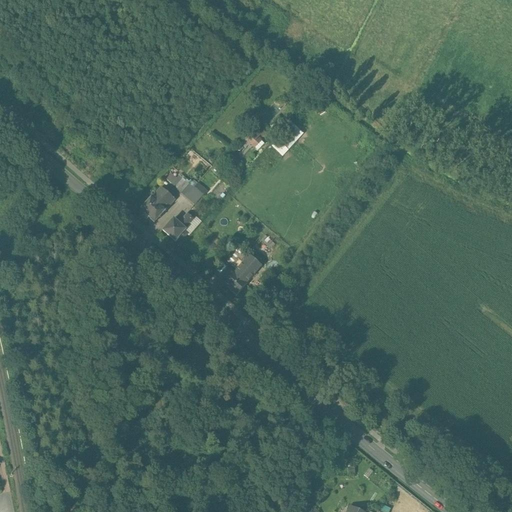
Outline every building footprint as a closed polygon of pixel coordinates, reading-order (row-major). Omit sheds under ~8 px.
[(285,126),(277,119),(266,131),(274,139),(285,126)] [(292,124),(277,140),(287,150),(302,134),(292,124)] [(229,143),(214,131),(210,136),(225,148),(229,143)] [(257,138),(252,133),(246,139),(252,144),(257,138)] [(209,141),(207,143),(205,141),(200,148),(209,155),(214,148),(213,147),(214,145),(209,141)] [(220,150),(215,156),(213,154),(216,150),(214,148),(209,155),(218,162),(224,154),(220,150)] [(176,179),(171,174),(166,179),(172,184),(176,179)] [(176,179),(172,184),(178,189),(185,180),(179,175),(176,179)] [(194,188),(185,180),(178,189),(186,197),(194,188)] [(161,187),(141,210),(155,223),(175,200),(174,199),(168,194),(161,187)] [(202,196),(194,188),(186,197),(195,205),(202,196)] [(178,195),(172,190),(168,194),(174,199),(178,195)] [(174,219),(163,231),(175,242),(194,220),(187,214),(179,223),(174,219)] [(275,245),(265,236),(262,239),(272,248),(275,245)] [(259,241),(254,247),(257,250),(262,244),(259,241)] [(239,246),(226,260),(232,266),(239,258),(245,251),(239,246)] [(245,251),(239,258),(244,262),(237,270),(224,285),(237,296),(262,266),(245,251)] [(239,258),(232,266),(237,270),(244,262),(239,258)]
